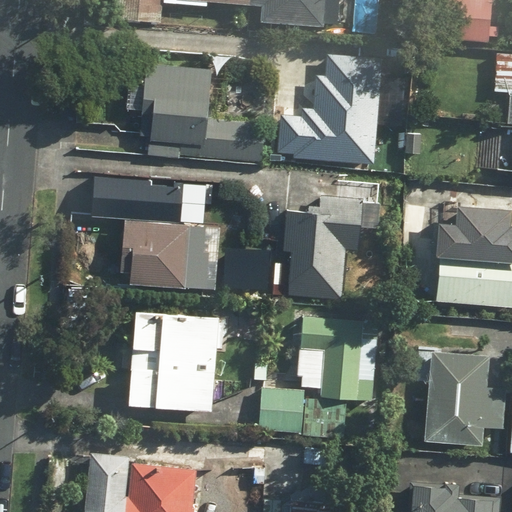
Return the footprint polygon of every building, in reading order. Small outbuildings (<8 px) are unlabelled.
[(164,0),(165,1),(209,4),(209,0),(217,0),(264,3),(263,19),(326,24),(327,22),(339,23),(340,0),(164,0)] [(493,0),(448,0),(446,36),(490,40),(491,35),(500,35),(501,24),(492,24),(493,0)] [(385,55),(329,51),(327,73),(318,73),(316,106),(299,105),(298,114),(282,113),(279,151),(295,152),(295,156),(377,162),(385,55)] [(213,65),(147,60),(140,154),(182,157),(182,154),(264,160),(267,120),(209,115),(213,65)] [(511,140),(480,139),(479,169),(511,170),(511,140)] [(99,172),(97,192),(186,201),(187,181),(99,172)] [(310,210),(288,208),(285,249),(294,250),(290,293),(344,298),(348,247),(360,248),(362,226),(373,227),(376,202),(364,201),(365,197),(322,193),(321,204),(311,203),(310,210)] [(459,219),(442,217),(440,251),(442,251),(439,300),(511,304),(511,204),(460,200),(459,219)] [(208,223),(126,216),(122,270),(132,271),(131,281),(213,288),(214,278),(209,278),(211,250),(206,250),(208,223)] [(221,313),(138,308),(131,404),(214,410),(219,344),(224,345),(226,320),(220,320),(221,313)] [(380,320),(304,314),(300,374),(304,374),(303,385),(323,386),(322,395),(375,399),(380,320)] [(492,354),(434,349),(426,438),(484,443),(486,425),(505,427),(508,387),(489,385),(492,354)] [(307,387),(263,385),(260,431),(345,436),(348,399),(306,396),(307,387)] [(131,455),(94,451),(86,511),(194,511),(198,467),(135,460),(131,493),(127,493),(131,455)] [(500,511),(502,495),(461,492),(462,479),(448,478),(447,483),(415,480),(411,511),(500,511)] [(359,511),(360,504),(293,496),(291,511),(359,511)]
